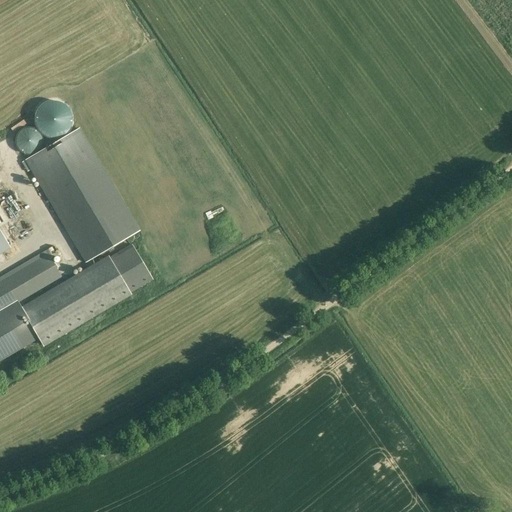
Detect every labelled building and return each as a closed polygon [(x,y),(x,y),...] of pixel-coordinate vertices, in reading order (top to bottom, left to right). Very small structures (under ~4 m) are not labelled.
[(16,140),(16,142),(16,145),(17,147),(18,149),(19,151),(21,153),(23,154),(25,155),(27,155),(30,155),(32,155),(34,154),(36,153),(38,151),(40,149),(41,147),(41,145),(42,142),(41,140),(41,138),(40,135),(38,134),(36,132),(34,131),(32,130),(30,129),(27,129),(25,130),(23,131),(21,132),(19,134),(18,135),(17,138),(16,140)] [(86,263),(139,231),(79,129),(22,162),(28,172),(31,170),(86,263)] [(0,233),(0,213),(2,213),(0,209),(0,254),(9,249),(0,233)] [(132,245),(22,310),(39,338),(43,344),(152,280),(132,245)] [(22,310),(18,302),(61,276),(46,250),(0,277),(0,360),(39,338),(22,310)]
